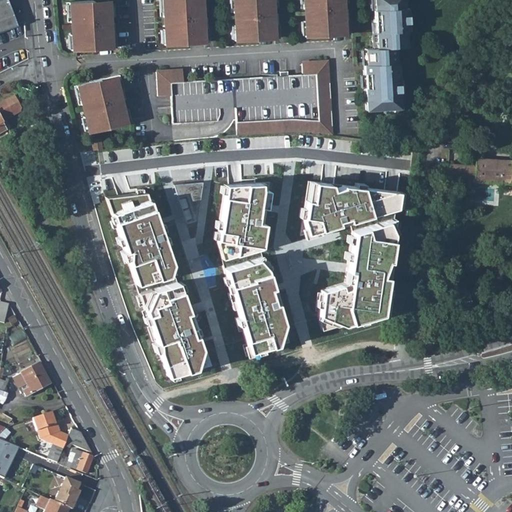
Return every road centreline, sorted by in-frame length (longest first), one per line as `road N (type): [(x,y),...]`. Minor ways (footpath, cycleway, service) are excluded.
road 1 (tertiary): [(44,68),(95,273),(127,362),(154,407),(192,433)]
road 2 (residential): [(44,68),(355,48)]
road 3 (residential): [(0,263),(107,454),(127,506)]
road 4 (residential): [(399,371),(435,113)]
road 5 (secondary): [(246,422),(321,379),(399,371)]
